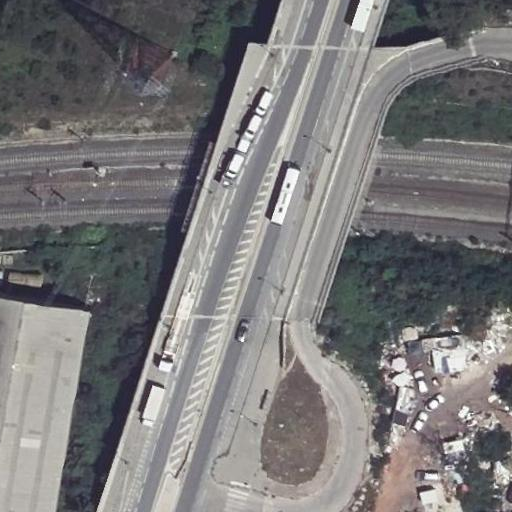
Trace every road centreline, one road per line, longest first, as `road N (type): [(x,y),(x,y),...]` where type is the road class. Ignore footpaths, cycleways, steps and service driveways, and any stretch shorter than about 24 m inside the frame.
road 1 (unclassified): [(314,511),(353,475),(361,440),(351,399),(306,349),(301,324),(372,112),(405,68),(470,45),(511,42)]
road 2 (secondary): [(189,497),(352,0)]
road 3 (secondary): [(324,0),(175,409)]
